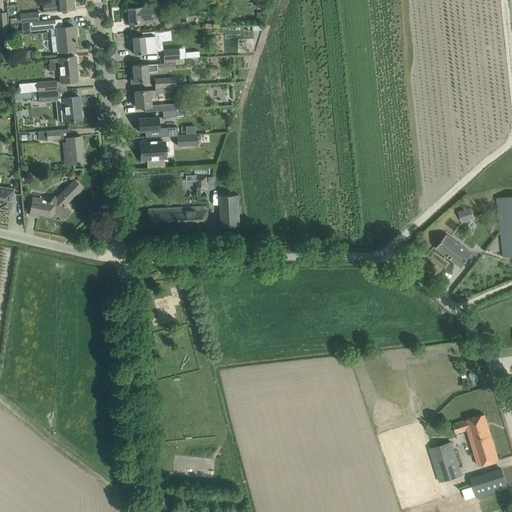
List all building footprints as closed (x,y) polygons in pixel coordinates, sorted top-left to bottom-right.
[(56,0),(57,2),(43,4),(43,12),(74,9),(72,0),(56,0)] [(150,6),(141,7),(141,6),(127,8),(129,24),(143,23),(143,20),(154,19),(152,6),(150,6)] [(10,18),(10,24),(21,23),(21,24),(29,23),(37,22),(37,21),(36,13),(20,15),(20,17),(10,18)] [(186,26),(185,16),(164,18),(165,27),(186,26)] [(51,29),(50,29),(62,27),(61,19),(37,21),(37,22),(29,23),(30,31),(51,29)] [(50,30),(52,53),(75,50),(74,41),(75,41),(75,40),(73,40),(73,35),(75,35),(74,26),(62,27),(50,29),(51,29),(51,30),(50,30)] [(131,45),(131,52),(133,52),(134,54),(146,53),(145,42),(153,41),(152,35),(144,36),(132,37),(133,45),(131,45)] [(162,49),(163,60),(175,59),(179,59),(185,58),(185,55),(179,55),(179,47),(162,49)] [(49,59),(49,64),(48,64),(49,71),(56,70),(56,69),(60,68),(61,82),(77,80),(75,56),(68,57),(66,57),(49,59)] [(163,70),(162,64),(147,65),(147,64),(133,65),(133,72),(130,72),(131,83),(139,83),(139,81),(148,80),(147,72),(158,71),(163,70)] [(154,79),(155,88),(159,87),(176,86),(175,78),(154,79)] [(20,93),(37,91),(56,90),(55,80),(37,82),(37,83),(20,84),(21,88),(20,88),(20,93)] [(57,99),(57,98),(56,90),(37,91),(38,101),(57,99)] [(156,93),(155,90),(134,91),(135,107),(145,107),(145,112),(152,112),(151,98),(156,98),(156,94),(156,93)] [(67,98),(61,98),(63,121),(81,119),(81,118),(82,117),(82,112),(80,111),(79,97),(67,98)] [(139,132),(145,131),(145,137),(177,135),(177,127),(159,128),(158,117),(138,118),(139,132)] [(83,154),(81,136),(70,137),(70,129),(38,131),(38,140),(65,139),(65,143),(68,164),(77,163),(78,164),(80,164),(80,163),(85,162),(84,153),(83,154)] [(165,158),(164,142),(140,144),(141,162),(147,162),(147,168),(164,166),(164,158),(165,158)] [(197,181),(197,189),(207,188),(206,176),(196,176),(196,175),(186,175),(186,181),(197,181)] [(29,215),(38,217),(39,214),(50,216),(54,212),(63,219),(70,212),(65,206),(64,205),(76,192),(77,193),(82,188),(74,180),(57,198),(55,196),(46,206),(40,205),(41,199),(32,198),(29,215)] [(0,207),(10,209),(13,188),(0,186),(0,207)] [(220,195),(221,227),(239,226),(238,195),(220,195)] [(511,195),(496,197),(502,257),(511,256),(511,195)] [(179,228),(179,229),(202,228),(202,207),(148,209),(149,229),(179,228)] [(457,211),(461,222),(474,218),(470,207),(457,211)] [(436,248),(461,267),(471,254),(446,234),(436,248)] [(466,431),(477,466),(498,460),(484,414),(453,424),(456,434),(466,431)] [(438,448),(429,451),(439,482),(448,479),(461,475),(451,443),(438,448)] [(470,478),(476,496),(506,486),(501,469),(470,478)]
